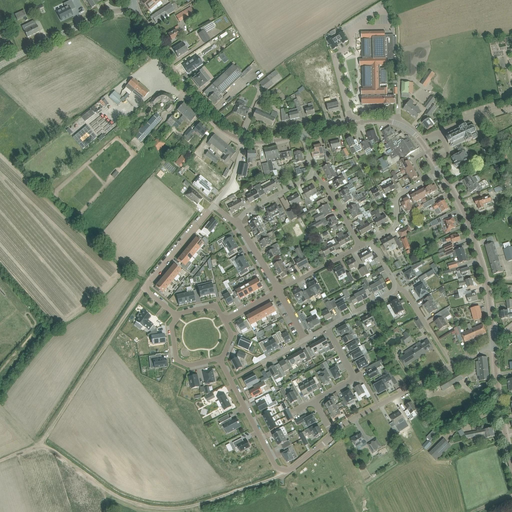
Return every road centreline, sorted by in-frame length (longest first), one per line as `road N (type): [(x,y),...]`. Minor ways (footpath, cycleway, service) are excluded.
road 1 (track): [(145,287),(37,445)]
road 2 (tertiary): [(244,140),(189,96),(135,7)]
road 3 (track): [(192,508),(124,503),(37,445)]
road 4 (tertiary): [(0,66),(99,15),(135,7)]
road 5 (unclassified): [(332,434),(452,366)]
road 6 (residential): [(219,359),(284,471)]
road 7 (tertiary): [(511,464),(494,342)]
